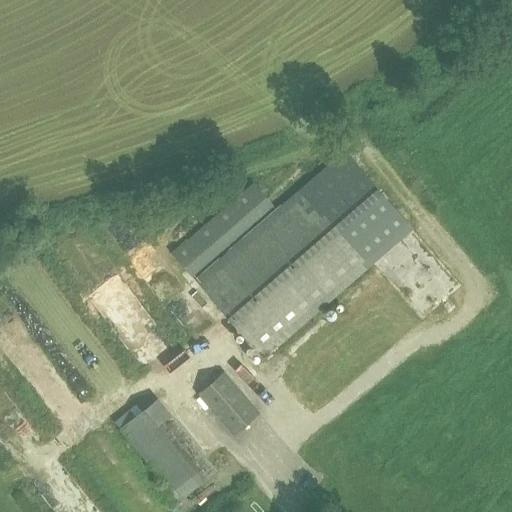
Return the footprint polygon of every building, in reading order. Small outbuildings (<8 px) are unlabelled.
[(295,330),(296,331),(373,264),(372,263),(412,228),(345,150),(305,185),(304,184),(226,251),(227,253),(197,279),(264,356),(295,330)] [(112,226),(117,236),(131,228),(126,219),(112,226)] [(124,236),(135,253),(145,247),(134,230),(124,236)] [(454,269),(423,291),(421,288),(413,293),(428,314),(467,286),(454,269)] [(221,321),(209,344),(224,352),(235,329),(221,321)] [(259,412),(224,372),(199,393),(234,434),(259,412)] [(0,400),(0,418),(16,401),(7,393),(0,400)] [(179,501),(218,469),(158,397),(120,428),(179,501)]
